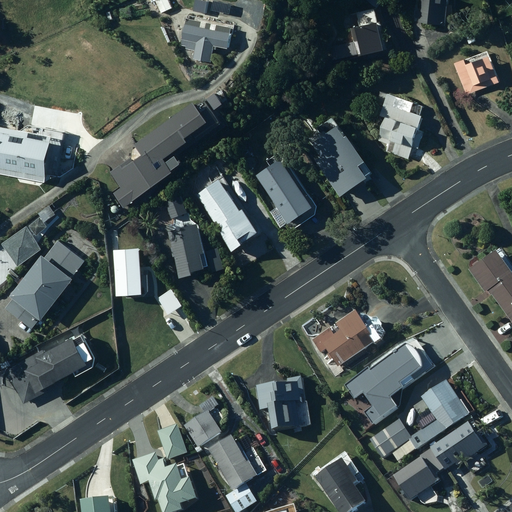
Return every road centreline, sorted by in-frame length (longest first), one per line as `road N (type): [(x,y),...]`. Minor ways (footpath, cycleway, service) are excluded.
road 1 (residential): [(396,224),(0,482)]
road 2 (residential): [(396,224),(511,387)]
road 3 (residential): [(511,155),(396,224)]
